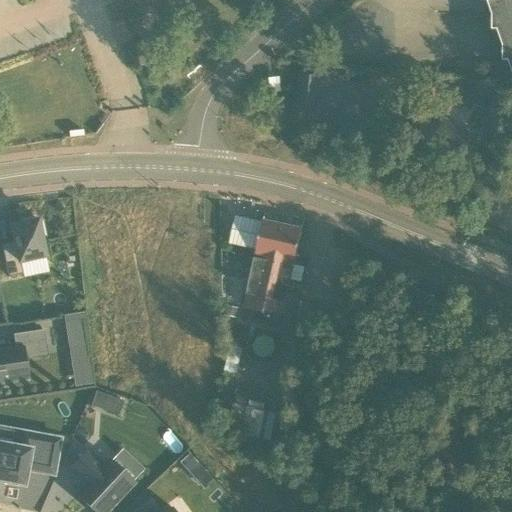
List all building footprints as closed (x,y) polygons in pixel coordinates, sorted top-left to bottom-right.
[(511,71),(511,0),(495,0),(488,3),(493,16),(492,31),(498,31),(503,47),(503,62),(509,62),(511,71)] [(318,106),(320,78),(300,76),(298,104),(318,106)] [(279,78),(269,79),(271,93),(281,92),(279,78)] [(467,162),(475,144),(478,137),(465,130),(466,129),(451,122),(450,124),(444,121),(432,146),(467,162)] [(232,200),(229,244),(257,246),(259,202),(232,200)] [(41,237),(45,236),(42,222),(38,223),(37,221),(35,221),(34,217),(20,220),(21,224),(11,227),(14,242),(1,245),(8,277),(23,274),(20,262),(45,256),(41,237)] [(264,311),(283,226),(263,222),(245,307),(264,311)] [(283,315),(294,265),(302,230),(283,226),(264,311),(283,315)] [(49,300),(46,281),(27,283),(30,303),(49,300)] [(69,347),(85,345),(82,321),(65,323),(69,347)] [(23,349),(46,345),(44,331),(13,335),(15,348),(0,350),(0,387),(6,387),(6,383),(27,379),(23,349)] [(229,335),(227,348),(240,350),(245,351),(248,338),(229,335)] [(96,389),(91,403),(118,413),(123,399),(96,389)] [(287,455),(291,437),(295,417),(236,404),(229,431),(272,441),(270,451),(287,455)] [(0,482),(2,483),(3,482),(20,485),(20,486),(22,486),(23,484),(22,484),(25,470),(52,475),(59,439),(21,432),(18,448),(0,444),(0,482)] [(88,451),(70,470),(81,480),(82,478),(88,484),(77,496),(94,511),(106,511),(134,483),(109,461),(104,466),(88,451)]
